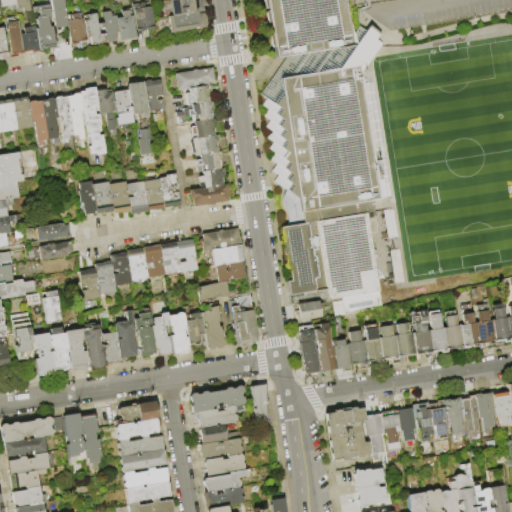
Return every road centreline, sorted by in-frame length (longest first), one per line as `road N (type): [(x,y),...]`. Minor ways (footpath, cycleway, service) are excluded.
road 1 (secondary): [(218,0),(277,359)]
road 2 (residential): [(277,359),(0,404)]
road 3 (residential): [(226,44),(0,81)]
road 4 (residential): [(511,363),(289,399)]
road 5 (residential): [(254,212),(95,237)]
road 6 (residential): [(166,377),(187,511)]
